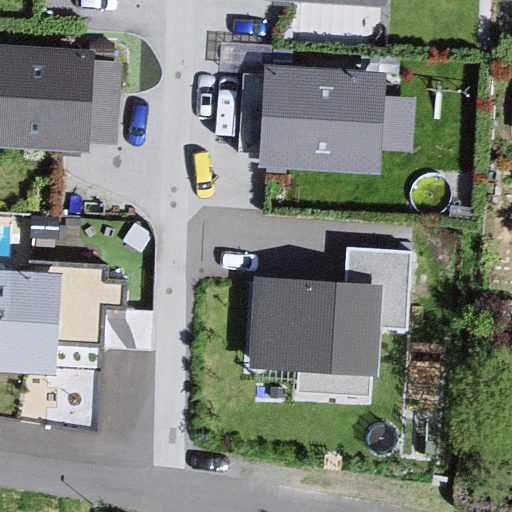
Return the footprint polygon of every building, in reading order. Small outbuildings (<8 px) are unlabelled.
[(236,0),(236,10),(368,7),(393,0),(236,0)] [(84,48),(0,41),(0,132),(113,140),(119,59),(83,56),(84,48)] [(358,71),(239,71),(231,181),(356,180),(358,162),(391,166),(393,107),(358,102),(358,71)] [(336,269),(241,265),(237,379),(364,390),(360,337),(400,337),(399,254),(336,246),(336,269)] [(51,264),(46,337),(99,340),(102,302),(122,303),(124,278),(103,277),(104,260),(25,254),(25,263),(51,264)] [(25,263),(0,261),(0,363),(45,366),(46,337),(51,264),(25,263)]
